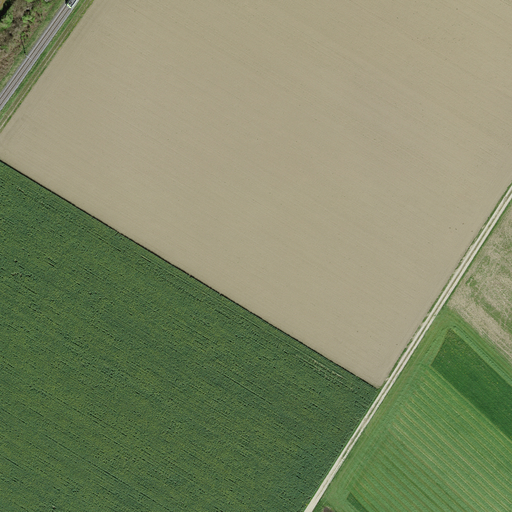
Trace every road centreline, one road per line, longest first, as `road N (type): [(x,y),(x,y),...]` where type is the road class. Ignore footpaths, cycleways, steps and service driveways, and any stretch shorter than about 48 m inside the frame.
road 1 (track): [(298,511),(511,179)]
road 2 (track): [(0,123),(87,0)]
